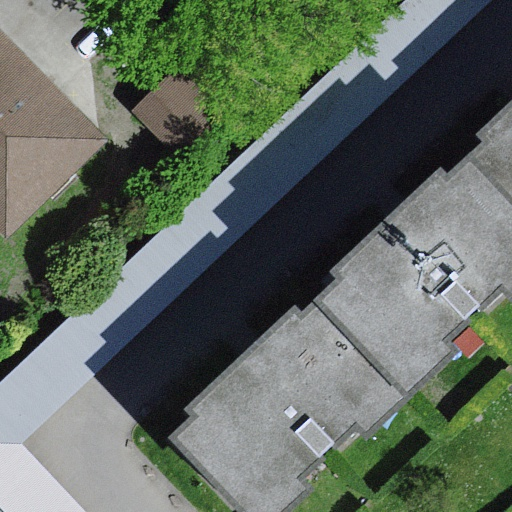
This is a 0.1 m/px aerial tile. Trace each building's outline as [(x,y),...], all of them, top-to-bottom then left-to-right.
[(104,156),(0,47),(0,246),(4,251),(104,156)] [(465,165),(511,215),(511,105),(474,141),(482,149),(465,165)] [(309,314),(401,411),(450,364),(436,349),(491,297),(504,310),(511,302),(511,215),(465,165),(441,187),(432,178),(324,279),(334,290),(309,314)] [(129,258),(0,375),(0,495),(15,511),(100,511),(26,430),(168,301),(129,258)] [(169,447),(230,511),(290,511),(310,494),(300,483),(352,434),(363,446),(401,411),(309,314),(300,323),(294,316),(187,417),(194,424),(169,447)]
